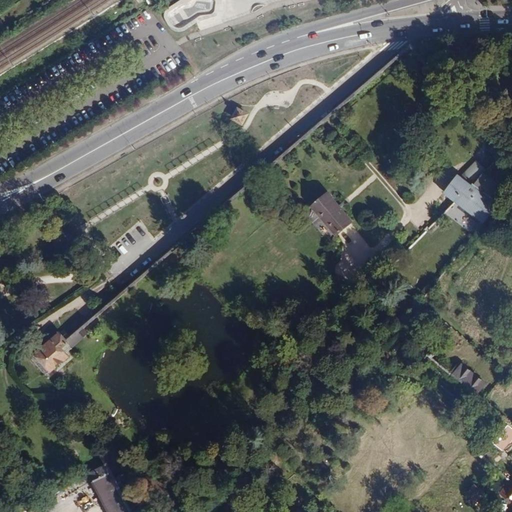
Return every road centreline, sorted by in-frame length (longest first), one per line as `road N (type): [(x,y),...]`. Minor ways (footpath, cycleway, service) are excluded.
road 1 (residential): [(414,27),(131,269)]
road 2 (unknown): [(320,108),(410,208),(478,148)]
road 3 (residential): [(419,0),(282,37),(234,74)]
road 4 (primary): [(234,74),(66,166)]
road 5 (primary): [(414,27),(298,47),(234,74)]
